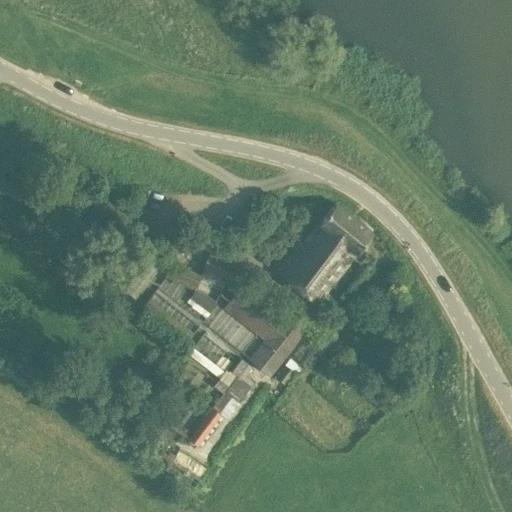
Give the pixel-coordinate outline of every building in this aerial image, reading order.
[(298,247),(296,245),(273,275),(318,309),(356,258),(372,235),(330,204),(298,247)] [(208,258),(201,272),(227,284),(233,269),(208,258)] [(199,279),(169,265),(162,282),(192,295),(199,279)] [(158,285),(147,297),(191,337),(202,325),(158,285)] [(313,324),(297,311),(282,329),(237,293),(222,313),(261,344),(246,363),(268,381),(313,324)] [(208,303),(192,295),(185,305),(204,321),(214,308),(208,303)] [(249,385),(236,374),(188,437),(197,443),(220,413),(225,416),(249,385)]
